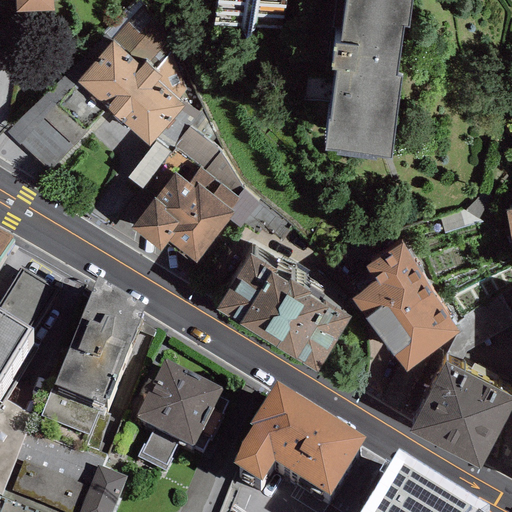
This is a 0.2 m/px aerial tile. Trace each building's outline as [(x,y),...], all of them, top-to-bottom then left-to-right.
[(14,0),(15,10),(53,9),(52,0),(14,0)] [(411,0),(347,0),(342,39),(334,38),(330,68),(336,69),(326,145),(391,154),(403,74),(397,73),(404,22),(409,23),(411,0)] [(140,65),(112,41),(76,80),(108,108),(149,144),(183,105),(156,81),(161,75),(144,60),(140,65)] [(87,130),(57,102),(19,142),(50,170),(87,130)] [(239,199),(173,148),(125,209),(137,218),(131,226),(161,249),(169,239),(196,260),(233,212),(231,210),(239,199)] [(0,266),(11,246),(0,240),(0,266)] [(351,297),(405,369),(459,329),(401,242),(364,264),(373,278),(351,297)] [(352,315),(250,251),(215,306),(317,370),(352,315)] [(0,392),(35,335),(31,332),(58,292),(23,268),(0,301),(0,392)] [(95,285),(51,394),(98,413),(103,415),(142,315),(95,285)] [(479,378),(445,360),(408,430),(442,448),(479,378)] [(224,396),(166,366),(137,423),(151,430),(139,453),(165,467),(177,443),(195,452),(224,396)] [(511,406),(511,394),(479,378),(442,448),(480,468),(511,406)] [(364,450),(274,393),(247,436),(251,439),(230,473),(260,492),(273,472),(328,507),(364,450)] [(98,413),(51,394),(40,423),(86,441),(98,413)] [(479,511),(396,462),(365,511),(479,511)] [(112,511),(127,477),(97,465),(78,511),(112,511)]
